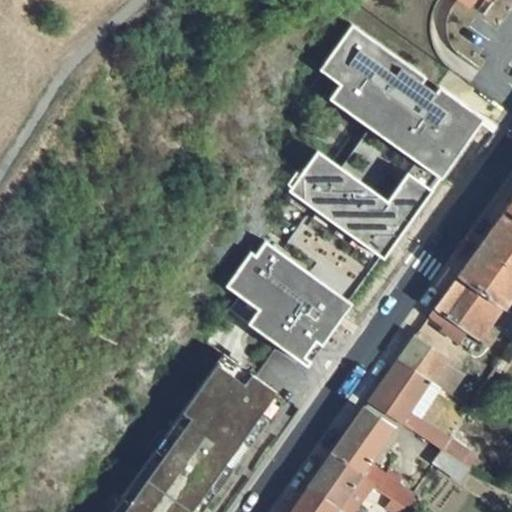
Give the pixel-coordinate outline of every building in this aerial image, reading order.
[(463,0),(478,10),(484,0),(463,0)] [(306,363),(308,365),(353,302),(350,300),(382,256),(385,258),(466,144),(463,142),(479,121),(475,118),(479,113),(441,86),(437,91),(423,81),(427,75),(354,24),(321,69),(341,83),(331,98),(355,115),(360,108),(377,120),(372,127),(343,167),(319,150),(307,167),(302,173),(298,171),(289,184),(293,186),(291,190),(314,208),(283,252),(267,240),(257,255),(253,252),(228,286),(242,296),(231,310),(306,363)] [(360,108),(355,115),(372,127),(377,120),(360,108)] [(511,211),(506,208),(457,276),(503,308),(511,295),(511,211)] [(492,325),(503,308),(457,276),(429,316),(443,326),(448,318),(480,341),(492,325)] [(492,325),(480,341),(490,348),(501,332),(492,325)] [(413,338),(400,357),(433,381),(440,386),(450,393),(463,373),(446,362),(448,360),(413,338)] [(190,511),(209,487),(216,492),(217,492),(269,420),(268,420),(261,414),(274,396),(278,391),(224,354),(166,435),(160,431),(150,445),(156,450),(123,497),(116,492),(106,506),(112,511),(111,511),(190,511)] [(400,357),(369,400),(404,424),(410,413),(433,381),(400,357)] [(433,381),(410,413),(420,419),(440,386),(433,381)] [(261,414),(268,420),(281,402),(274,396),(261,414)] [(380,446),(393,428),(363,408),(330,456),(360,475),(373,484),(388,493),(395,484),(400,476),(389,468),(386,473),(370,461),(372,459),(380,446)] [(447,445),(444,450),(457,460),(461,454),(447,445)] [(380,446),(372,459),(382,465),(391,452),(380,446)] [(443,450),(434,463),(460,482),(469,469),(457,460),(444,450),(443,450)] [(330,456),(308,487),(339,507),(346,511),(354,511),(373,484),(360,475),(330,456)] [(395,484),(388,493),(393,496),(405,505),(412,494),(395,484)] [(190,511),(202,511),(216,492),(209,487),(190,511)] [(308,487),(291,511),(346,511),(339,507),(308,487)] [(405,505),(393,496),(388,505),(397,511),(402,511),(407,505),(405,505)]
